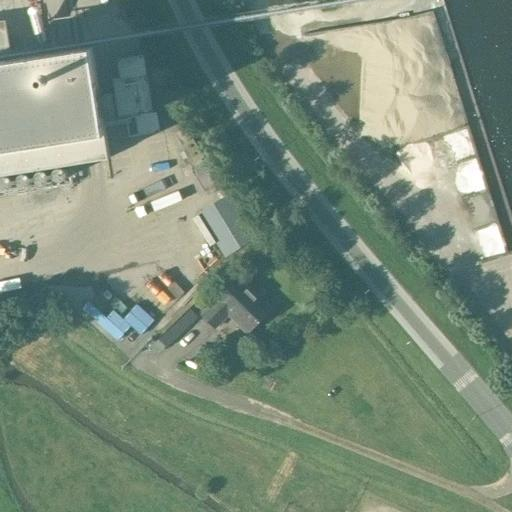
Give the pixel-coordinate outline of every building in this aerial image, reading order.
[(7,20),(0,21),(0,173),(68,162),(111,156),(94,46),(51,53),(12,59),(7,20)] [(120,120),(127,119),(127,120),(129,120),(129,118),(137,117),(140,135),(161,132),(158,111),(153,112),(148,81),(143,82),(139,55),(118,59),(121,76),(113,78),(120,120)] [(186,127),(175,133),(194,164),(204,157),(186,127)] [(233,194),(198,214),(224,259),(259,238),(233,194)] [(241,277),(202,314),(215,328),(229,315),(247,334),(273,309),(241,277)] [(192,311),(163,338),(171,346),(200,319),(192,311)] [(201,347),(198,361),(211,364),(214,350),(201,347)] [(232,363),(239,365),(241,358),(234,356),(232,363)]
